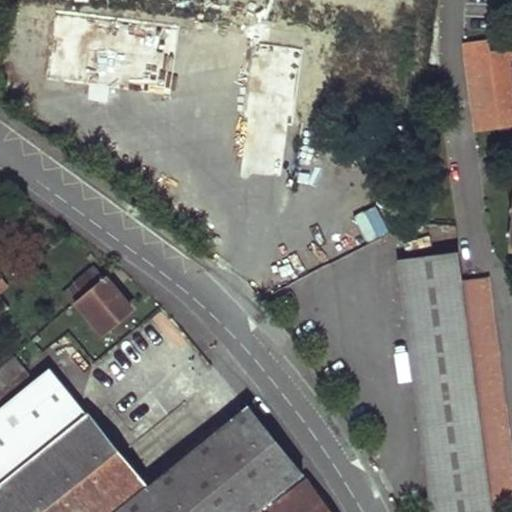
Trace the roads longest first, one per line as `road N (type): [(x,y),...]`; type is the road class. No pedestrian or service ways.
road 1 (residential): [(0,144),(224,325),(363,511)]
road 2 (residential): [(455,0),(447,59),(468,216),(501,272),(506,311)]
